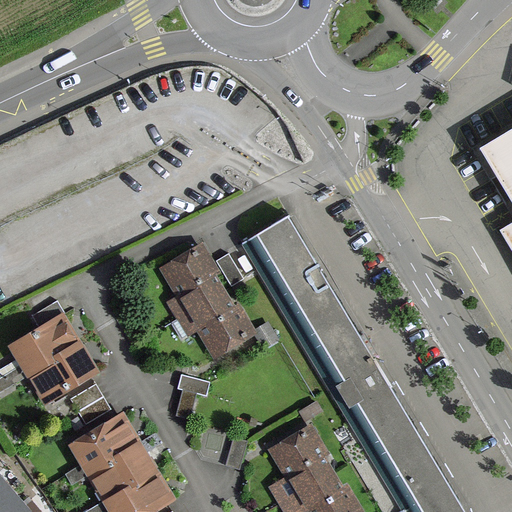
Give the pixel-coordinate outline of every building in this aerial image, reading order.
[(511,129),(478,150),(511,205),(511,222),(498,231),(511,254),(511,129)] [(287,218),(287,216),(240,244),(401,511),(463,511),(386,383),(377,368),(286,218),(287,218)] [(162,269),(188,312),(220,293),(209,276),(214,274),(204,258),(200,260),(194,250),(162,269)] [(242,280),(227,254),(214,262),(229,288),(242,280)] [(240,326),(244,324),(234,308),(230,311),(220,293),(188,312),(214,355),(246,336),(240,326)] [(11,346),(28,374),(76,345),(59,317),(63,314),(55,301),(30,317),(37,330),(11,346)] [(28,374),(45,402),(93,373),(76,345),(28,374)] [(204,397),(208,383),(179,375),(175,390),(180,391),(195,395),(204,397)] [(68,400),(76,413),(102,397),(94,384),(68,400)] [(188,420),(195,395),(180,391),(173,417),(188,420)] [(76,413),(83,425),(109,410),(102,397),(76,413)] [(71,445),(88,473),(135,444),(118,416),(71,445)] [(271,450),(297,493),(328,474),(318,457),(322,454),(313,439),(309,441),(303,431),(271,450)] [(223,467),(237,471),(246,442),(231,438),(223,467)] [(88,473),(104,501),(152,472),(135,444),(88,473)] [(104,501),(110,511),(150,511),(169,501),(152,472),(104,501)] [(351,511),(348,507),(352,505),(343,489),(339,492),(328,474),(297,493),(308,511),(351,511)] [(0,511),(25,511),(0,482),(0,511)]
